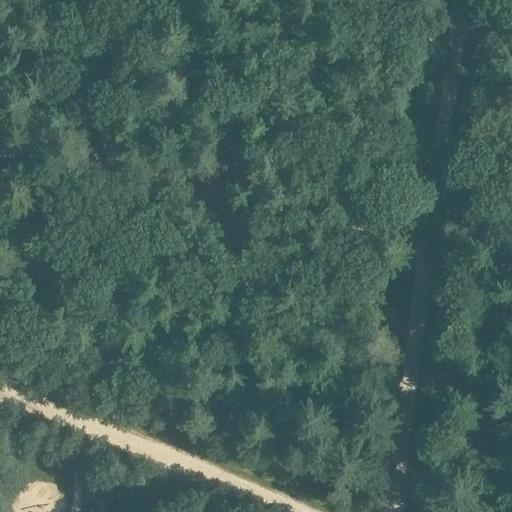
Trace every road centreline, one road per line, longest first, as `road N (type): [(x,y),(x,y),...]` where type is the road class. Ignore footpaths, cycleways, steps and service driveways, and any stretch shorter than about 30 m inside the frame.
road 1 (track): [(135,0),(111,30),(93,80),(93,134),(110,184),(142,227),(187,257),(239,271),(292,267),(342,246),(382,211),(408,164),(418,111),(410,58),(373,0)]
road 2 (track): [(389,511),(437,163)]
road 3 (track): [(301,511),(0,387)]
road 4 (track): [(132,214),(0,335)]
road 5 (track): [(437,163),(460,0)]
